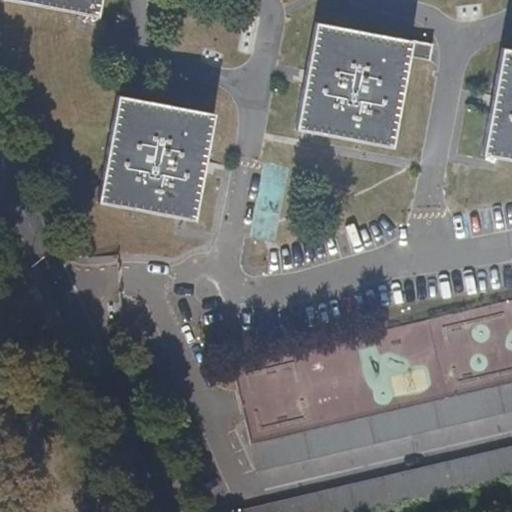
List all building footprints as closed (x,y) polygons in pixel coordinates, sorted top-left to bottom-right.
[(4,0),(98,18),(101,0),(4,0)] [(392,149),(409,57),(429,61),(433,44),(315,22),(294,130),(392,149)] [(511,161),(511,50),(501,48),(481,155),(511,161)] [(194,221),(214,114),(117,95),(97,203),(194,221)] [(250,446),(511,383),(511,299),(232,366),(250,446)] [(256,471),(511,412),(511,383),(250,446),(255,469),(256,471)] [(238,511),(361,511),(511,477),(511,448),(238,511)]
